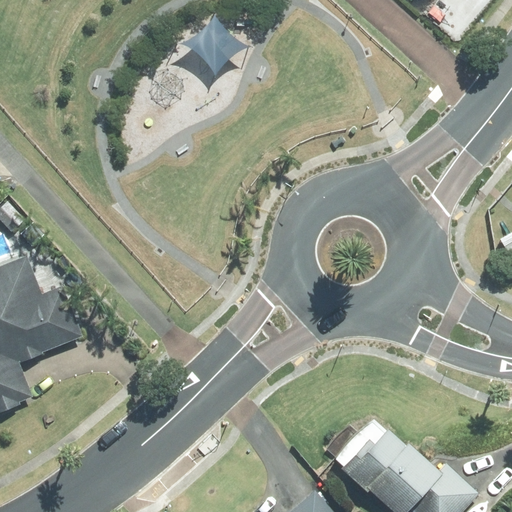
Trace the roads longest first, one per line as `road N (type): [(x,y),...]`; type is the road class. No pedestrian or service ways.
road 1 (tertiary): [(51,511),(162,436),(215,384)]
road 2 (tertiary): [(497,108),(445,203),(413,241)]
road 3 (residential): [(511,368),(439,347),(369,310)]
road 4 (tertiary): [(375,195),(415,159),(497,108)]
road 5 (tertiary): [(335,309),(215,384)]
road 6 (tertiary): [(296,273),(294,234),(317,201),(355,190),(375,195)]
road 7 (tertiary): [(215,384),(296,273)]
road 8 (residential): [(413,263),(464,311),(511,333)]
